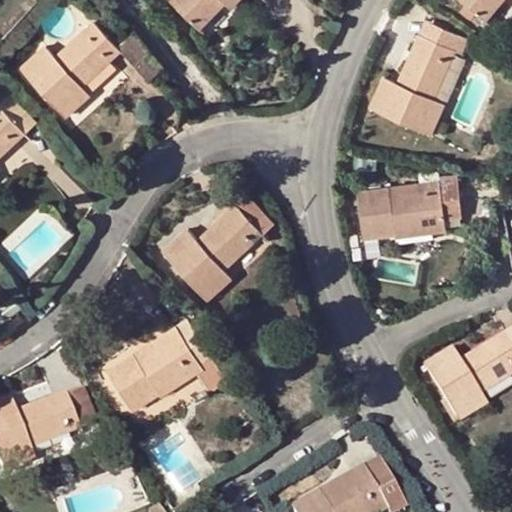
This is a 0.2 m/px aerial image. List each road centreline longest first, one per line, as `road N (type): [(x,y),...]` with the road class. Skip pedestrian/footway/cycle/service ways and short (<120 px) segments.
road 1 (residential): [(308,157),(223,117),(119,216),(93,266),(0,355)]
road 2 (residential): [(371,347),(322,255),(308,157)]
road 3 (residential): [(230,494),(393,387)]
road 4 (residential): [(308,157),(371,0)]
road 5 (residential): [(371,347),(511,293)]
road 6 (residential): [(462,511),(393,387)]
